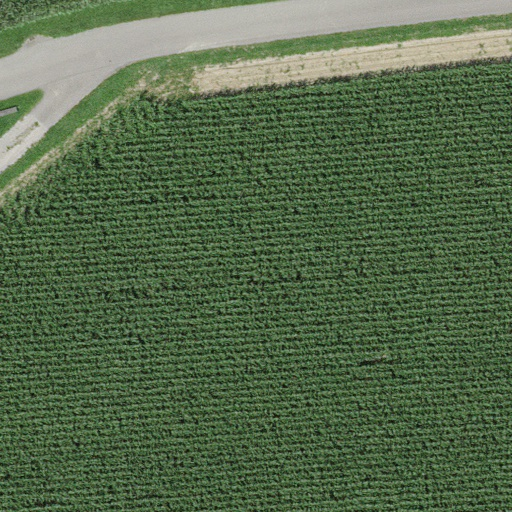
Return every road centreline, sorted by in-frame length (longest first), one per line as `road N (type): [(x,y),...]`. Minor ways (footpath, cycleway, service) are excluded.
road 1 (unclassified): [(511,1),(123,50),(0,92)]
road 2 (track): [(0,168),(123,50)]
